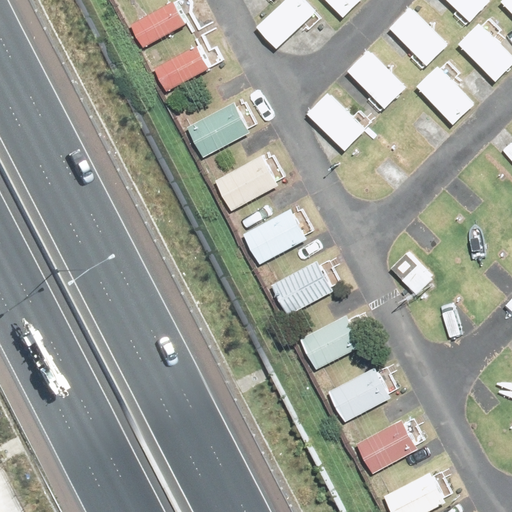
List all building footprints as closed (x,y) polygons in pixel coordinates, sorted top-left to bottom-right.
[(188,0),(175,0),(140,19),(155,46),(200,22),(188,0)] [(318,0),(288,0),(267,14),(289,48),(331,20),(318,0)] [(339,0),(354,14),(367,0),(339,0)] [(455,0),(478,22),(499,0),(455,0)] [(400,27),(435,61),(459,37),(424,3),(400,27)] [(511,36),(491,15),(465,41),(505,80),(511,72),(511,36)] [(207,38),(162,62),(178,93),(224,68),(207,38)] [(357,69),(392,103),(416,80),(381,45),(357,69)] [(454,57),(426,85),(464,122),(492,94),(454,57)] [(341,86),(318,109),(357,147),(380,125),(341,86)] [(243,96),(196,121),(216,156),(262,132),(243,96)] [(419,144),(394,119),(380,134),(404,158),(419,144)] [(382,151),(370,139),(350,158),(362,171),(382,151)] [(271,150),(223,174),(242,211),(290,186),(271,150)] [(511,190),(487,168),(474,181),(503,208),(511,198),(511,190)] [(300,203),(252,227),(271,264),(319,240),(300,203)] [(466,233),(442,209),(431,221),(455,244),(466,233)] [(438,234),(413,216),(404,229),(429,247),(438,234)] [(511,241),(504,234),(491,248),(511,267),(511,241)] [(431,278),(404,251),(388,267),(415,294),(431,278)] [(328,253),(280,277),(298,314),(347,289),(328,253)] [(444,321),(426,299),(411,312),(430,334),(444,321)] [(355,309),(307,333),(326,370),(374,345),(355,309)] [(381,361),(333,385),(352,422),(400,397),(381,361)] [(511,374),(500,364),(496,369),(488,363),(475,379),(511,410),(511,374)] [(414,411),(366,435),(384,471),(432,447),(414,411)] [(511,454),(511,435),(502,444),(511,454)] [(441,464),(392,488),(404,511),(436,511),(459,501),(441,464)]
